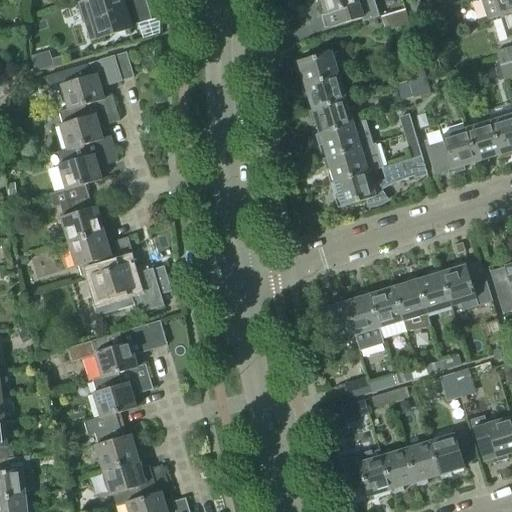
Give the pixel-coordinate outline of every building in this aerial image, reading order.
[(89,0),(85,1),(85,2),(78,4),(85,28),(90,43),(128,31),(127,29),(151,22),(144,0),(132,0),(124,3),(123,0),(89,0)] [(324,17),(326,16),(330,29),(362,19),(363,23),(379,18),(374,0),(314,0),(316,4),(320,3),(324,17)] [(418,0),(407,0),(413,18),(423,15),(418,0)] [(511,0),(480,0),(487,22),(500,18),(501,19),(511,15),(511,0)] [(381,18),(386,34),(409,26),(404,11),(381,18)] [(423,15),(413,18),(418,35),(428,32),(423,15)] [(511,15),(501,19),(508,43),(511,41),(511,15)] [(498,62),(499,68),(511,64),(511,49),(495,54),(498,62)] [(51,52),(33,55),(36,69),(54,66),(51,52)] [(301,74),(304,87),(338,78),(330,53),(293,64),(296,75),(301,74)] [(107,87),(110,87),(134,79),(127,54),(47,78),(51,91),(61,88),(68,111),(59,114),(59,115),(103,101),(99,87),(106,84),(107,87)] [(416,80),(424,78),(419,61),(411,64),(416,80)] [(511,64),(499,68),(502,76),(504,82),(511,80),(511,64)] [(479,84),(476,75),(458,81),(461,89),(479,84)] [(338,78),(304,87),(300,88),(304,100),(308,99),(312,112),(345,102),(338,78)] [(424,78),(416,80),(421,98),(429,95),(424,78)] [(103,141),(103,140),(96,117),(103,115),(107,127),(121,123),(113,98),(103,101),(59,115),(63,129),(56,131),(62,153),(58,154),(58,155),(103,141)] [(345,102),(312,112),(308,113),(311,124),(315,123),(319,136),(352,126),(345,102)] [(14,114),(17,124),(25,122),(22,112),(14,114)] [(425,115),(418,117),(421,129),(428,127),(425,115)] [(399,119),(404,136),(412,134),(414,133),(409,116),(399,119)] [(511,153),(511,116),(490,123),(500,156),(502,161),(511,157),(511,155),(511,153)] [(326,160),(370,146),(363,122),(352,126),(319,136),(315,137),(318,148),(322,146),(326,160)] [(466,131),(476,164),(477,168),(489,165),(488,160),(500,156),(490,123),(466,131)] [(464,167),(476,164),(466,131),(424,144),(435,181),(465,172),(464,167)] [(404,136),(402,137),(410,162),(419,159),(412,134),(404,136)] [(85,186),(85,187),(102,182),(95,157),(102,155),(105,167),(118,163),(111,138),(103,140),(103,141),(58,155),(61,166),(58,167),(65,192),(65,193),(85,186)] [(334,184),(367,175),(380,171),(373,146),(370,146),(326,160),(322,161),(325,172),(330,171),(334,184)] [(337,195),(341,210),(366,202),(368,208),(377,207),(388,201),(381,192),(414,177),(415,180),(427,177),(422,159),(380,171),(367,175),(334,184),(329,185),(332,197),(337,195)] [(15,195),(14,185),(7,185),(8,196),(15,195)] [(60,219),(67,244),(104,233),(96,208),(92,209),(85,187),(85,186),(65,193),(65,192),(50,197),(54,210),(60,208),(63,218),(60,219)] [(78,268),(81,279),(91,276),(129,265),(135,263),(128,238),(114,242),(118,255),(111,257),(104,233),(67,244),(75,269),(78,268)] [(450,309),(460,306),(462,312),(478,307),(492,303),(484,275),(469,279),(464,263),(452,266),(454,272),(440,276),(450,309)] [(129,265),(91,276),(98,301),(91,303),(96,319),(120,312),(134,307),(133,304),(141,302),(145,314),(163,308),(160,296),(171,293),(163,268),(139,275),(132,277),(129,265)] [(511,266),(505,269),(490,273),(503,315),(511,312),(511,266)] [(430,279),(416,283),(426,316),(427,316),(450,309),(440,276),(439,271),(428,274),(430,279)] [(406,286),(392,290),(401,323),(405,334),(406,333),(406,332),(430,327),(427,316),(426,316),(416,283),(415,278),(404,281),(406,286)] [(401,323),(392,290),(391,285),(380,288),(381,293),(368,297),(377,330),(381,341),(405,334),(401,323)] [(382,346),(381,341),(377,330),(368,297),(366,292),(356,295),(357,300),(343,304),(353,337),(358,353),(382,346)] [(353,337),(343,304),(342,299),(331,302),(332,307),(319,311),(328,344),(353,337)] [(160,323),(67,350),(72,366),(96,359),(102,381),(138,370),(137,369),(134,358),(168,348),(160,323)] [(30,341),(25,331),(17,334),(23,345),(30,341)] [(39,355),(48,352),(46,342),(36,345),(39,355)] [(499,350),(491,353),(494,362),(509,358),(507,351),(500,352),(499,350)] [(458,356),(441,362),(444,372),(461,367),(458,356)] [(441,362),(423,367),(426,378),(444,372),(441,362)] [(511,373),(511,363),(502,367),(504,376),(511,373)] [(136,383),(139,396),(154,392),(146,366),(137,369),(138,370),(102,381),(94,383),(96,393),(93,394),(101,420),(120,414),(120,415),(136,410),(128,385),(136,383)] [(410,371),(391,376),(394,387),(413,381),(410,371)] [(467,371),(453,375),(460,399),(475,395),(467,371)] [(460,399),(453,375),(438,380),(445,404),(460,399)] [(368,384),(371,394),(394,387),(391,376),(368,384)] [(343,386),(348,401),(371,394),(368,384),(366,379),(343,386)] [(406,389),(388,394),(391,405),(409,400),(406,389)] [(391,405),(388,394),(371,399),(373,410),(391,405)] [(364,402),(340,409),(344,423),(368,416),(364,402)] [(127,438),(120,415),(120,414),(101,420),(101,421),(85,425),(88,438),(95,436),(98,446),(95,447),(102,472),(138,462),(131,437),(127,438)] [(507,455),(511,453),(511,426),(510,418),(485,426),(486,426),(483,427),(481,419),(470,422),(483,463),(495,459),(497,464),(509,460),(507,455)] [(0,460),(14,459),(12,448),(8,448),(5,422),(0,422),(0,460)] [(429,442),(438,475),(440,480),(450,477),(449,472),(464,468),(454,435),(429,442)] [(426,479),(438,475),(429,442),(404,450),(414,483),(416,487),(427,484),(426,479)] [(390,490),(380,457),(378,450),(369,452),(369,451),(340,460),(349,490),(362,486),(366,501),(378,498),(377,494),(390,490)] [(401,487),(414,483),(404,450),(380,457),(390,490),(391,495),(402,491),(401,487)] [(0,499),(24,496),(21,472),(32,471),(31,458),(14,459),(0,460),(0,499)] [(162,495),(171,493),(164,467),(149,471),(149,469),(141,471),(138,462),(102,472),(110,497),(114,496),(117,507),(119,506),(161,494),(162,495)] [(161,494),(124,505),(126,511),(188,511),(189,511),(185,500),(175,503),(172,504),(174,511),(166,511),(162,495),(161,494)] [(0,511),(25,511),(24,496),(0,499),(0,511)]
